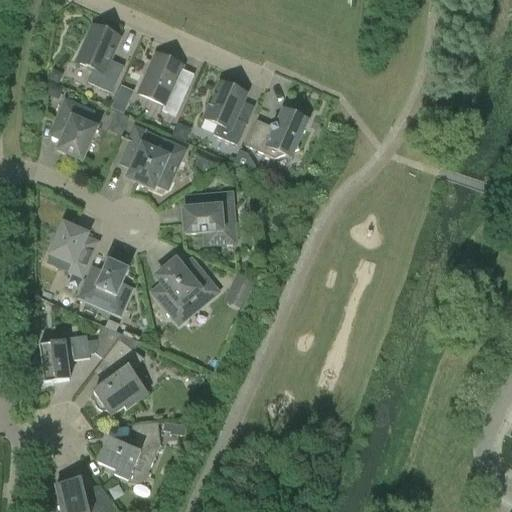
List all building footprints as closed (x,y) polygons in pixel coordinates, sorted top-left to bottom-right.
[(87,85),(111,96),(123,68),(108,62),(118,39),(94,28),(88,41),(86,40),(75,64),(93,71),(87,85)] [(183,68),(155,56),(139,92),(152,98),(150,101),(164,108),(162,113),(175,119),(188,90),(177,85),(176,83),(183,68)] [(54,73),(48,84),(58,88),(61,82),(59,76),(54,73)] [(45,97),(57,103),(62,91),(58,88),(48,84),(47,83),(45,97)] [(231,85),(226,87),(220,84),(204,121),(218,127),(213,137),(237,148),(247,126),(234,120),(245,95),(240,93),(238,88),(231,85)] [(133,94),(121,88),(111,111),(122,116),(133,94)] [(69,123),(69,125),(57,153),(81,164),(96,131),(87,127),(90,118),(89,113),(65,102),(58,118),(69,123)] [(257,123),(245,148),(274,161),(275,161),(284,157),(291,160),(294,153),(299,151),(297,147),(307,123),(282,112),(275,127),(271,129),(257,123)] [(128,181),(152,192),(154,188),(168,194),(187,151),(136,127),(128,143),(130,144),(120,166),(132,171),(128,181)] [(192,170),(199,182),(224,167),(198,157),(192,170)] [(205,198),(206,210),(182,212),(184,237),(204,235),(205,248),(235,245),(231,196),(205,198)] [(82,247),(87,236),(63,226),(49,257),(46,265),(82,280),(94,252),(82,247)] [(191,264),(182,271),(175,263),(156,279),(162,287),(153,295),(178,326),(216,294),(191,264)] [(133,291),(121,286),(127,273),(107,264),(103,274),(91,269),(77,301),(112,316),(116,307),(125,311),(133,291)] [(236,275),(223,304),(242,312),(254,283),(236,275)] [(58,308),(71,314),(77,301),(64,295),(58,308)] [(54,387),(53,385),(69,383),(66,363),(73,362),(74,363),(89,361),(89,357),(94,356),(95,356),(103,362),(118,342),(121,337),(100,328),(97,342),(87,344),(86,338),(62,341),(63,345),(39,348),(42,376),(40,377),(42,388),(54,387)] [(118,342),(103,362),(116,372),(112,374),(115,379),(93,395),(96,400),(95,404),(95,408),(98,411),(101,413),(106,413),(110,419),(124,409),(126,412),(143,400),(131,384),(135,380),(131,375),(143,361),(133,353),(139,345),(121,337),(118,342)] [(136,445),(133,452),(108,441),(98,465),(115,473),(114,477),(128,483),(132,484),(136,484),(139,483),(143,481),(145,479),(148,476),(160,448),(158,425),(134,427),(136,445)] [(88,496),(84,497),(80,482),(55,488),(58,503),(55,503),(54,511),(115,511),(102,492),(91,500),(88,496)]
